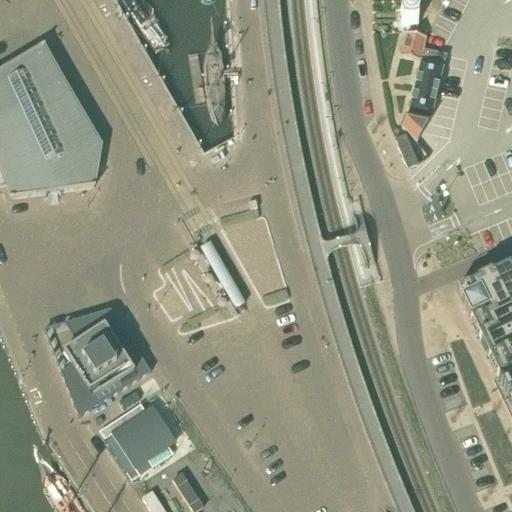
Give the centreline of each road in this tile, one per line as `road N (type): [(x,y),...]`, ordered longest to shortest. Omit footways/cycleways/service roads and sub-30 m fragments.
road 1 (secondary): [(405,290),(353,129),(336,0)]
road 2 (secondary): [(469,511),(414,368),(405,290)]
